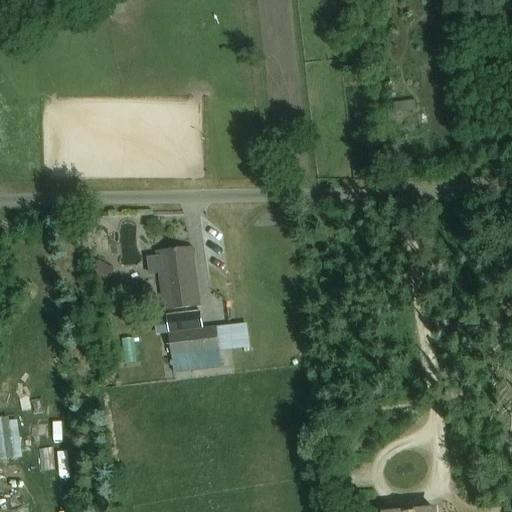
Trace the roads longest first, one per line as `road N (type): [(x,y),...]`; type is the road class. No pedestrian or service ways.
road 1 (residential): [(69,209),(511,195)]
road 2 (unclassified): [(99,511),(69,209)]
